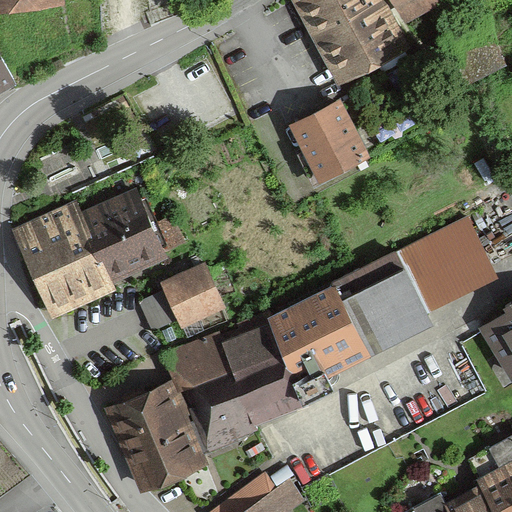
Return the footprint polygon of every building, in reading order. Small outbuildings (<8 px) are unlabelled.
[(296,0),(338,77),(402,44),(380,3),(381,2),(380,0),(296,0)] [(390,0),(396,9),(412,0),(390,0)] [(502,64),(479,18),(447,34),(469,80),(502,64)] [(0,85),(10,79),(0,60),(0,85)] [(320,175),(361,154),(334,103),(294,124),(320,175)] [(163,251),(163,249),(178,242),(167,218),(151,226),(136,193),(79,216),(73,202),(13,229),(44,299),(105,272),(107,277),(163,251)] [(331,286),(363,346),(425,316),(419,304),(490,268),(465,217),(358,271),(357,268),(329,282),(331,286)] [(162,285),(179,321),(220,302),(203,266),(162,285)] [(363,346),(331,286),(270,317),(267,311),(236,324),(238,330),(220,337),(218,332),(216,332),(223,348),(226,356),(238,387),(251,417),(302,398),(329,384),(323,369),(364,348),(363,346)] [(511,300),(502,306),(506,312),(482,327),(511,376),(511,375),(511,300)] [(175,382),(185,407),(187,406),(237,387),(238,387),(226,356),(223,348),(216,332),(160,354),(173,382),(175,382)] [(168,384),(108,410),(137,480),(198,454),(197,452),(185,423),(168,384)] [(187,406),(193,419),(185,423),(197,452),(234,437),(229,426),(251,417),(238,387),(237,387),(187,406)] [(511,511),(511,433),(487,447),(493,457),(471,469),(482,488),(446,507),(449,511),(511,511)] [(265,470),(207,511),(237,511),(275,485),(265,470)] [(280,511),(299,500),(287,482),(274,491),(272,488),(238,511),(280,511)]
